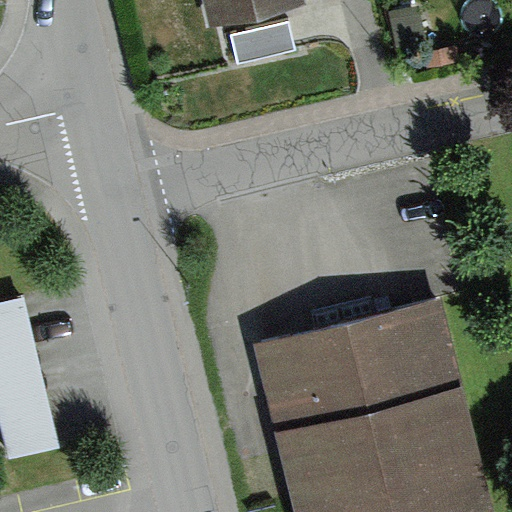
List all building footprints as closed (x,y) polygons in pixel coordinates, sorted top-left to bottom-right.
[(196,0),(202,20),(282,0),(196,0)] [(382,13),(389,45),(415,39),(407,7),(382,13)] [(279,24),(224,38),(231,63),(285,50),(279,24)] [(0,429),(5,451),(58,442),(24,298),(0,303),(0,429)] [(495,511),(448,305),(256,349),(293,511),(495,511)]
